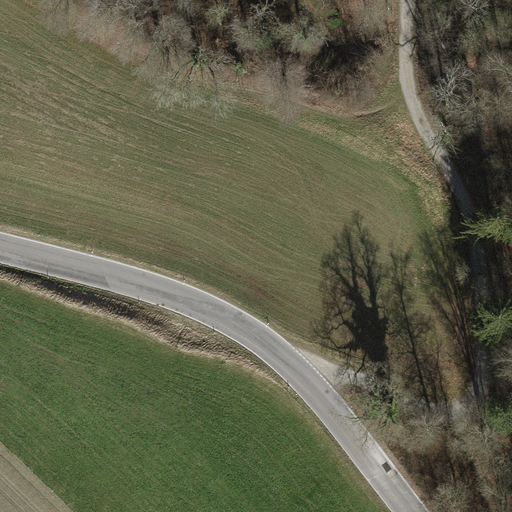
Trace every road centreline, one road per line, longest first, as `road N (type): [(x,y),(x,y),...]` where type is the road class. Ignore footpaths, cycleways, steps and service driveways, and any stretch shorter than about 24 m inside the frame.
road 1 (track): [(407,0),(405,68),(478,252),(484,333),(462,375),(398,382),(318,356),(279,363)]
road 2 (tertiary): [(0,258),(217,322),(279,363),(344,429),(407,511)]
